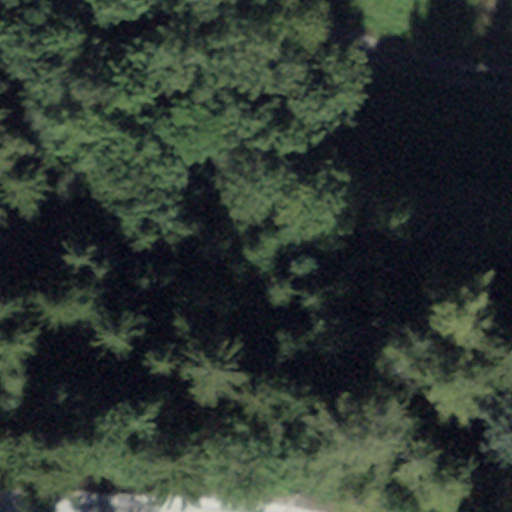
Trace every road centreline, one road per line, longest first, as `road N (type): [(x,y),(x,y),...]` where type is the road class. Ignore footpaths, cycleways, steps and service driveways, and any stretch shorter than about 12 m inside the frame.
road 1 (track): [(275,0),(489,85),(511,86)]
road 2 (track): [(220,511),(0,501)]
